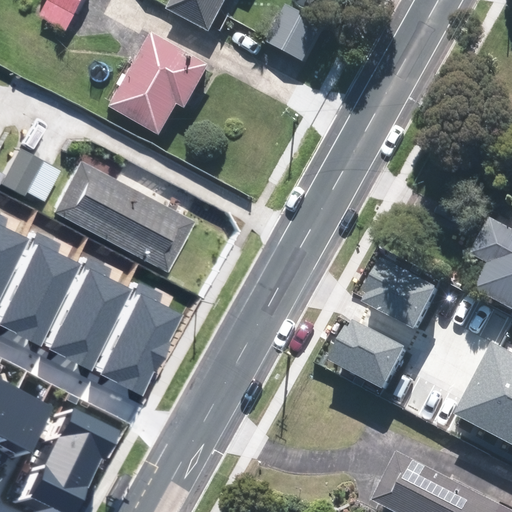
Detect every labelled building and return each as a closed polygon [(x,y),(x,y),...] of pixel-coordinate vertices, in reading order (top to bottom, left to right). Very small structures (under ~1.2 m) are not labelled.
[(85,0),(40,0),(34,12),(69,31),(85,0)] [(174,0),(171,7),(212,29),(228,0),(174,0)] [(323,25),(288,6),(268,43),(304,61),(323,25)] [(212,69),(155,37),(115,107),(161,133),(179,103),(189,108),(212,69)] [(34,159),(14,149),(0,176),(0,182),(17,192),(34,159)] [(185,220),(71,160),(46,208),(160,267),(185,220)] [(0,214),(0,297),(30,239),(7,227),(11,220),(0,214)] [(511,307),(511,231),(495,223),(479,254),(493,261),(478,290),(511,307)] [(45,237),(0,324),(0,327),(42,348),(84,266),(61,255),(65,247),(45,237)] [(367,291),(361,303),(412,329),(435,285),(379,256),(362,289),(367,291)] [(95,261),(49,351),(92,373),(134,291),(111,279),(115,271),(95,261)] [(147,286),(101,376),(144,398),(186,315),(163,304),(167,296),(147,286)] [(349,319),(328,359),(382,387),(402,347),(349,319)] [(511,373),(511,353),(493,343),(454,414),(482,429),(511,373)] [(511,373),(482,429),(509,443),(511,436),(511,373)] [(0,380),(0,438),(3,440),(25,392),(0,380)] [(25,392),(3,440),(30,453),(53,405),(25,392)] [(73,412),(38,480),(28,499),(54,511),(70,511),(98,458),(103,460),(117,434),(73,412)] [(510,511),(401,455),(377,500),(398,511),(510,511)]
